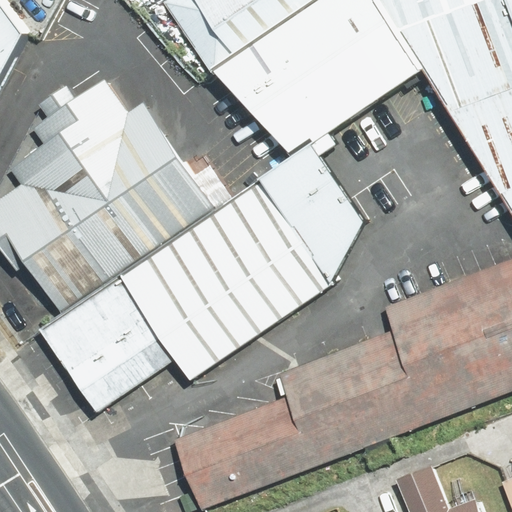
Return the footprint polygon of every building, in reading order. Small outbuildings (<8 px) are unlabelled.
[(0,0),(0,111),(35,40),(5,0),(0,0)] [(413,73),(511,204),(511,0),(178,0),(297,147),(413,73)] [(234,203),(154,85),(76,137),(91,158),(7,214),(73,311),(234,203)] [(322,144),(137,277),(192,361),(206,378),(339,282),(368,221),(322,144)] [(182,443),(206,504),(511,386),(511,259),(387,308),(396,331),(280,376),(290,401),(182,443)] [(192,361),(137,277),(60,328),(115,411),(192,361)] [(449,506),(433,462),(393,477),(406,511),(482,511),(476,496),(449,506)]
